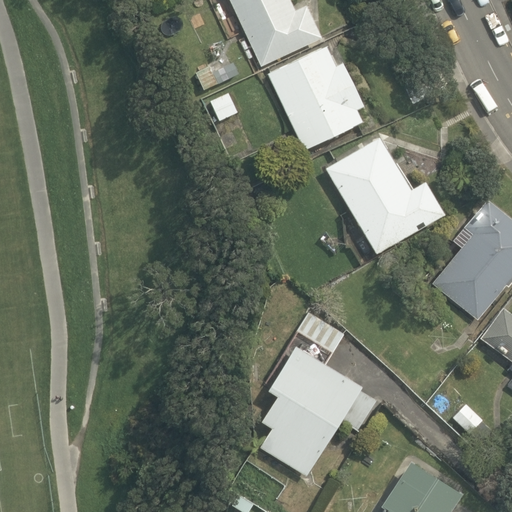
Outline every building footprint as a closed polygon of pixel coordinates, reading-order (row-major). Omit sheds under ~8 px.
[(230,0),(262,66),(323,36),(308,4),(295,10),(291,0),(230,0)] [(337,64),(328,45),(268,73),(304,150),(364,121),(358,107),(365,104),(344,61),(337,64)] [(203,92),(222,82),(212,63),(193,72),(203,92)] [(238,112),(229,92),(211,101),(220,120),(238,112)] [(425,181),(413,188),(398,162),(396,163),(380,136),(327,168),(377,252),(444,213),(425,181)] [(511,217),(488,199),(453,241),(462,247),(432,283),(478,320),(506,285),(509,287),(511,282),(511,217)] [(511,312),(503,306),(480,338),(511,360),(511,363),(508,368),(511,370),(511,379),(508,385),(511,388),(511,312)] [(345,333),(309,311),(297,330),(334,352),(345,333)] [(360,390),(363,385),(296,345),(269,390),(277,395),(262,421),(272,427),(259,447),(307,475),(341,421),(358,431),(377,399),(360,390)] [(449,511),(462,491),(411,459),(382,504),(388,508),(386,511),(449,511)]
